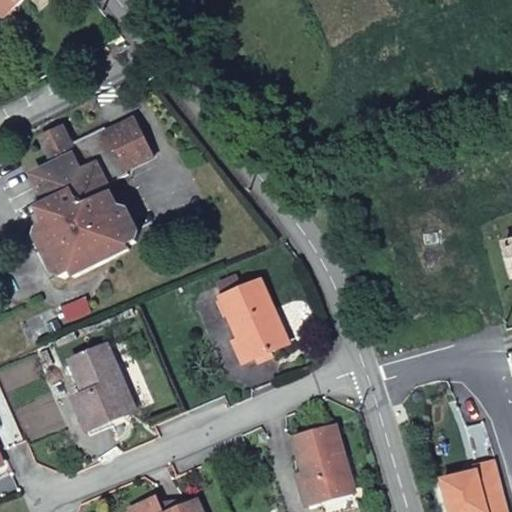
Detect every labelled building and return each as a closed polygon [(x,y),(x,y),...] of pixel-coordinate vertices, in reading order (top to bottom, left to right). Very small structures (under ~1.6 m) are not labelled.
[(0,0),(0,4),(13,20),(38,0),(0,0)] [(13,20),(0,4),(0,21),(4,27),(13,20)] [(58,115),(37,125),(50,152),(70,142),(58,115)] [(129,217),(121,215),(115,217),(109,204),(114,201),(110,192),(131,182),(128,176),(157,162),(138,125),(110,138),(107,133),(74,150),(70,142),(50,152),(59,170),(36,181),(50,211),(45,212),(53,228),(46,232),(41,234),(39,243),(59,284),(67,286),(75,283),(76,286),(132,258),(131,255),(139,251),(142,243),(129,217)] [(115,217),(121,215),(114,201),(109,204),(115,217)] [(38,216),(46,232),(53,228),(45,212),(38,216)] [(220,289),(225,302),(244,294),(238,281),(220,289)] [(223,304),(243,346),(248,343),(258,363),(290,348),(261,286),(244,294),(225,302),(223,304)] [(248,343),(243,346),(237,348),(246,368),(258,363),(248,343)] [(90,439),(114,428),(111,421),(134,411),(108,354),(72,371),(86,402),(75,407),(90,439)] [(111,421),(114,428),(137,417),(134,411),(111,421)] [(310,475),(320,505),(322,504),(325,511),(342,511),(359,507),(333,428),(294,441),(306,476),(310,475)] [(480,472),(446,480),(454,511),(511,511),(511,509),(510,501),(505,502),(503,492),(507,491),(499,461),(479,467),(480,472)] [(308,509),(320,505),(310,475),(306,476),(298,479),(308,509)] [(132,511),(202,511),(198,503),(177,511),(162,511),(158,501),(132,511)]
